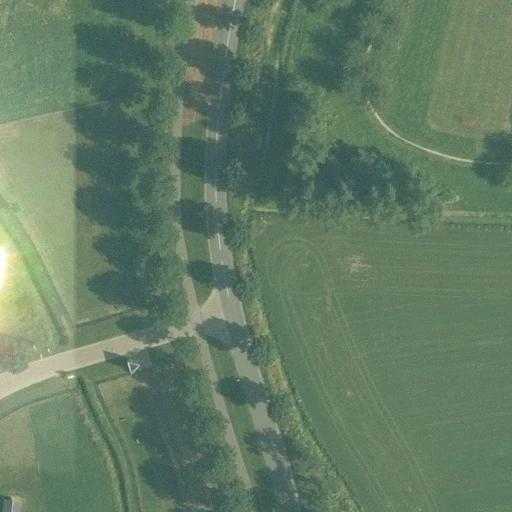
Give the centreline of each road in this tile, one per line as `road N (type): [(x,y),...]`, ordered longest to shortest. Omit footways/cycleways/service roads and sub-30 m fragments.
road 1 (tertiary): [(231,312),(216,227),(218,96),(234,0)]
road 2 (unclassified): [(0,385),(231,312)]
road 3 (tertiary): [(288,511),(231,312)]
